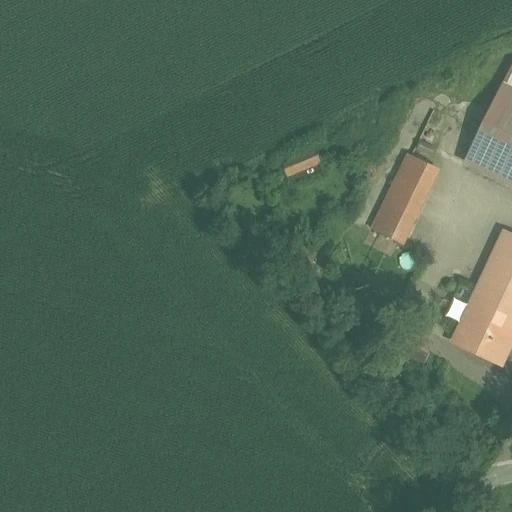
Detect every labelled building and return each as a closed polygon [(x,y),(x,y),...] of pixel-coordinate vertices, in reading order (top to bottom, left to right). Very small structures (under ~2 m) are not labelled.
[(511,76),(469,163),(511,183),(511,76)] [(377,232),(414,246),(444,167),(407,152),(377,232)] [(292,174),(325,166),(322,154),(289,162),(292,174)] [(511,343),(511,237),(507,235),(457,343),(502,364),(511,343)] [(317,255),(291,243),(282,261),(308,273),(317,255)] [(405,248),(383,294),(407,306),(430,259),(405,248)] [(435,346),(399,328),(388,351),(424,368),(435,346)]
